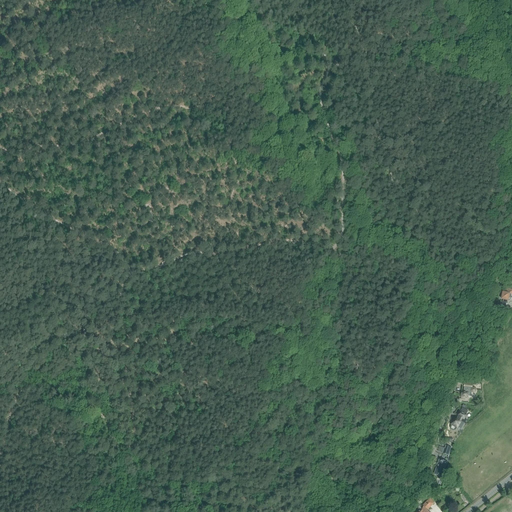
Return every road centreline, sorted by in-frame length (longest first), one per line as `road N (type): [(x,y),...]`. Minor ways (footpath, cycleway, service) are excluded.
road 1 (unknown): [(61,511),(192,438),(270,426),(345,372),(342,307),(358,234),(395,203),(389,156),(354,26),(291,14),(276,0)]
road 2 (residential): [(406,511),(441,429),(465,330),(511,254)]
